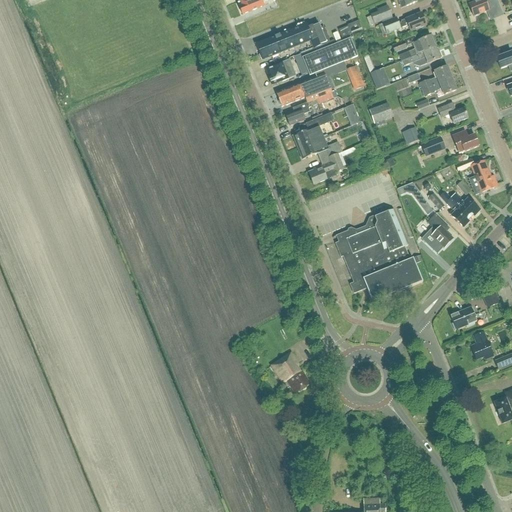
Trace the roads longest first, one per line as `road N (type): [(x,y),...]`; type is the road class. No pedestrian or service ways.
road 1 (tertiary): [(284,226),(193,0)]
road 2 (residential): [(303,218),(215,0)]
road 3 (unclassified): [(496,510),(435,353),(411,327)]
road 4 (residential): [(411,327),(511,220)]
road 5 (residential): [(511,172),(465,56)]
road 6 (tertiary): [(330,337),(284,226)]
road 7 (tertiary): [(459,511),(431,456),(394,412)]
